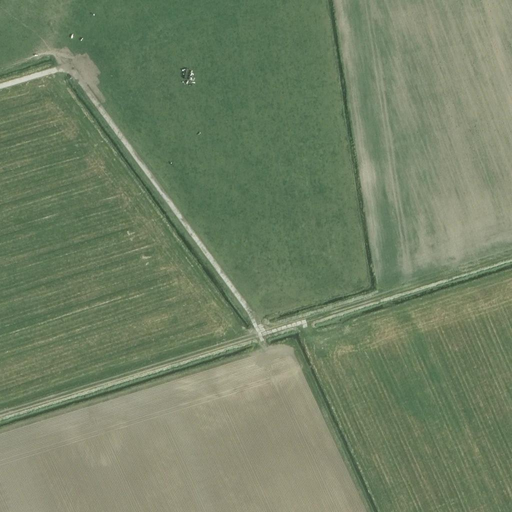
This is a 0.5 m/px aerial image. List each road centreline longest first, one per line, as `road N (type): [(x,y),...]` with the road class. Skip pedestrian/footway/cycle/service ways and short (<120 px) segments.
road 1 (track): [(0,86),(69,66),(264,332)]
road 2 (track): [(381,296),(0,414)]
